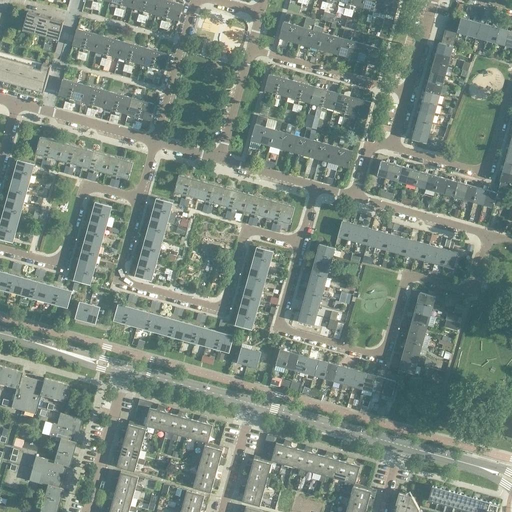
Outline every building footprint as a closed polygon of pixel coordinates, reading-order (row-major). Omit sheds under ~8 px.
[(144,10),(147,0),(134,0),(133,7),(144,10)] [(156,13),(159,0),(147,0),(144,10),(156,13)] [(167,17),(172,1),(168,0),(159,0),(156,13),(167,17)] [(374,10),(376,0),(364,0),(362,6),(374,10)] [(385,13),(388,0),(376,0),(374,10),(385,13)] [(395,16),(399,0),(388,0),(385,13),(395,16)] [(179,20),(183,4),(172,1),(167,17),(179,20)] [(289,9),(299,11),(300,4),(290,2),(289,9)] [(35,33),(40,14),(28,11),(24,28),(23,29),(35,33)] [(334,20),(335,12),(324,11),(323,19),(334,20)] [(289,40),(294,25),(288,23),(290,14),(287,13),(284,22),(280,37),(289,40)] [(47,36),(52,18),(40,14),(35,33),(47,36)] [(467,34),(471,20),(461,17),(459,24),(458,29),(457,31),(458,31),(467,34)] [(59,38),(64,21),(52,18),(47,36),(59,39),(59,38)] [(458,29),(459,24),(448,20),(446,26),(458,29)] [(477,37),(481,23),(471,20),(467,34),(477,37)] [(486,39),(490,25),(481,23),(477,37),(486,39)] [(299,43),(303,27),(294,25),(289,40),(299,43)] [(496,42),(500,28),(490,25),(486,39),(496,42)] [(457,31),(458,29),(446,26),(445,32),(457,35),(458,31),(457,31)] [(309,45),(313,30),(303,27),(299,43),(309,45)] [(506,45),(510,31),(500,28),(496,42),(506,45)] [(85,47),(89,32),(77,29),(73,44),(85,47)] [(318,48),(323,33),(313,30),(309,45),(318,48)] [(96,51),(100,35),(89,32),(85,47),(96,51)] [(455,40),(457,35),(445,32),(443,37),(455,40)] [(328,51),(332,35),(323,33),(318,48),(328,51)] [(108,54),(112,38),(100,35),(96,51),(108,54)] [(338,53),(342,38),(332,35),(328,51),(338,53)] [(454,46),(455,40),(443,37),(442,43),(454,46)] [(119,57),(123,41),(112,38),(108,54),(119,57)] [(347,56),(352,41),(342,38),(338,53),(347,56)] [(131,60),(135,45),(123,41),(119,57),(131,60)] [(357,59),(361,43),(352,41),(347,56),(357,59)] [(451,56),(454,46),(442,43),(439,42),(437,52),(451,56)] [(367,62),(371,46),(361,43),(357,59),(367,62)] [(142,63),(146,48),(135,45),(131,60),(142,63)] [(377,64),(381,49),(371,46),(367,62),(377,64)] [(154,67),(158,51),(146,48),(142,63),(154,67)] [(165,70),(169,54),(158,51),(154,67),(165,70)] [(448,65),(451,56),(437,52),(434,61),(448,65)] [(37,66),(38,64),(0,53),(0,77),(45,90),(48,81),(52,65),(44,62),(44,63),(43,65),(43,67),(37,66)] [(445,75),(448,65),(434,61),(431,71),(445,75)] [(443,85),(445,75),(431,71),(429,81),(443,85)] [(277,93),(281,77),(269,74),(265,90),(277,93)] [(288,96),(293,80),(281,77),(277,93),(288,96)] [(71,97),(75,82),(63,79),(59,94),(71,97)] [(300,99),(304,84),(293,80),(288,96),(300,99)] [(440,94),(443,85),(429,81),(426,90),(440,94)] [(82,101),(86,85),(75,82),(71,97),(82,101)] [(311,102),(316,87),(304,84),(300,99),(311,102)] [(94,104),(98,88),(86,85),(82,101),(94,104)] [(323,106),(327,90),(316,87),(311,102),(323,106)] [(105,107),(109,91),(98,88),(94,104),(105,107)] [(334,109),(339,93),(327,90),(323,106),(334,109)] [(437,104),(440,94),(426,90),(423,100),(437,104)] [(117,110),(121,95),(109,91),(105,107),(117,110)] [(346,112),(350,96),(339,93),(334,109),(346,112)] [(128,113),(132,98),(121,95),(117,110),(128,113)] [(357,115),(361,99),(350,96),(346,112),(357,115)] [(140,117),(144,101),(132,98),(128,113),(140,117)] [(367,118),(371,102),(361,99),(357,115),(367,118)] [(435,114),(437,104),(423,100),(421,110),(435,114)] [(151,120),(156,104),(144,101),(140,117),(151,120)] [(268,115),(270,105),(264,103),(261,113),(268,115)] [(432,123),(435,114),(421,110),(418,119),(432,123)] [(276,127),(278,119),(268,117),(266,125),(276,127)] [(429,133),(432,123),(418,119),(415,129),(429,133)] [(280,148),(285,132),(280,131),(282,122),(278,121),(276,130),(275,129),(271,145),(280,148)] [(261,142),(265,127),(256,124),(251,140),(261,142)] [(271,145),(275,129),(265,127),(261,142),(271,145)] [(427,143),(429,133),(415,129),(413,139),(427,143)] [(290,150),(294,135),(285,132),(280,148),(290,150)] [(319,158),(323,143),(318,141),(320,133),(316,132),(314,138),(314,140),(309,156),(319,158)] [(300,153),(304,137),(294,135),(290,150),(300,153)] [(48,156),(53,140),(41,137),(38,147),(38,148),(37,152),(48,156)] [(309,156),(314,140),(304,137),(300,153),(309,156)] [(60,159),(64,143),(53,140),(48,156),(60,159)] [(71,162),(76,147),(64,143),(60,159),(67,161),(71,162)] [(329,161),(333,145),(323,143),(319,158),(329,161)] [(338,164),(343,148),(333,145),(329,161),(338,164)] [(83,165),(87,150),(76,147),(71,162),(83,165)] [(350,161),(353,151),(343,148),(338,164),(348,166),(349,162),(350,163),(350,161)] [(94,168),(99,153),(87,150),(83,165),(94,168)] [(106,171),(110,156),(99,153),(94,168),(106,171)] [(117,174),(121,159),(110,156),(106,171),(117,174)] [(130,172),(133,162),(121,159),(117,174),(129,178),(130,174),(130,173),(130,172)] [(31,174),(34,164),(24,161),(23,161),(19,160),(16,169),(31,174)] [(387,177),(391,163),(381,160),(378,174),(387,177)] [(511,173),(511,162),(506,161),(503,171),(511,173)] [(397,180),(401,166),(391,163),(387,177),(397,180)] [(406,182),(410,168),(401,166),(397,180),(406,182)] [(416,185),(420,171),(410,168),(406,182),(416,185)] [(29,183),(31,174),(16,169),(13,179),(29,183)] [(426,188),(430,174),(420,171),(416,185),(426,188)] [(511,183),(511,173),(503,171),(500,181),(501,181),(508,183),(511,183)] [(435,190),(439,176),(430,174),(426,188),(435,190)] [(187,194),(191,179),(180,175),(177,187),(176,187),(175,191),(187,194)] [(445,193),(449,179),(439,176),(435,190),(445,193)] [(26,193),(29,183),(13,179),(11,189),(26,193)] [(199,197),(203,182),(191,179),(187,194),(199,197)] [(455,196),(459,182),(449,179),(445,193),(455,196)] [(501,208),(508,183),(501,181),(497,192),(494,206),(501,208)] [(210,200),(214,185),(203,182),(199,197),(210,200)] [(464,198),(468,184),(459,182),(455,196),(464,198)] [(474,201),(478,187),(468,184),(464,198),(474,201)] [(222,203),(226,188),(214,185),(210,200),(222,203)] [(484,204),(488,190),(478,187),(474,201),(484,204)] [(233,207),(237,191),(226,188),(222,203),(233,207)] [(23,203),(26,193),(11,189),(8,198),(23,203)] [(494,206),(497,192),(488,190),(484,204),(494,207),(494,206)] [(244,210),(249,194),(237,191),(233,207),(244,210)] [(256,213),(260,198),(249,194),(244,210),(256,213)] [(21,212),(23,203),(8,198),(5,208),(21,212)] [(170,212),(173,202),(163,200),(163,199),(162,199),(161,199),(157,198),(155,208),(170,212)] [(267,216),(271,201),(260,198),(256,213),(267,216)] [(279,219),(283,204),(271,201),(267,216),(279,219)] [(109,216),(112,206),(102,203),(100,203),(96,202),(94,212),(109,216)] [(292,217),(294,210),(294,207),(283,204),(279,219),(290,222),(291,218),(292,218),(292,217)] [(18,222),(21,212),(5,208),(3,218),(18,222)] [(167,222),(170,212),(155,208),(152,218),(167,222)] [(106,226),(109,216),(94,212),(91,221),(106,226)] [(181,217),(179,232),(187,233),(189,218),(181,217)] [(15,232),(18,222),(3,218),(0,227),(15,232)] [(165,231),(167,222),(152,218),(149,227),(165,231)] [(348,238),(352,223),(342,220),(338,236),(348,238)] [(104,235),(106,226),(91,221),(88,231),(104,235)] [(358,241),(362,226),(352,223),(348,238),(358,241)] [(320,225),(318,235),(331,236),(332,226),(320,225)] [(367,244),(371,229),(362,226),(358,241),(367,244)] [(13,241),(15,232),(0,227),(0,237),(1,238),(3,239),(13,241)] [(162,241),(165,231),(149,227),(147,237),(162,241)] [(377,246),(381,231),(371,229),(367,244),(377,246)] [(101,245),(104,235),(88,231),(86,241),(101,245)] [(386,249),(391,234),(381,231),(377,246),(386,249)] [(396,252),(400,237),(391,234),(386,249),(396,252)] [(159,251),(162,241),(147,237),(144,246),(159,251)] [(406,254),(410,239),(400,237),(396,252),(406,254)] [(415,257),(420,242),(410,239),(406,254),(415,257)] [(98,254),(101,245),(86,241),(83,250),(98,254)] [(425,260),(429,245),(420,242),(415,257),(425,260)] [(333,257),(335,247),(320,243),(317,253),(333,257)] [(435,262),(439,247),(429,245),(425,260),(435,262)] [(157,260),(159,251),(144,246),(141,256),(157,260)] [(270,261),(273,251),(263,248),(262,248),(258,247),(255,257),(270,261)] [(444,265),(449,250),(439,247),(435,262),(444,265)] [(96,264),(98,254),(83,250),(80,260),(96,264)] [(454,268),(458,253),(449,250),(444,265),(454,268)] [(330,267),(333,257),(317,253),(315,263),(330,267)] [(154,270),(157,260),(141,256),(139,266),(154,270)] [(268,270),(270,261),(255,257),(252,266),(268,270)] [(93,274),(96,264),(80,260),(78,270),(93,274)] [(327,277),(330,267),(315,263),(312,272),(327,277)] [(151,280),(154,270),(139,266),(136,276),(140,277),(141,277),(151,280)] [(265,280),(268,270),(252,266),(250,276),(265,280)] [(90,284),(93,274),(78,270),(75,279),(90,284)] [(0,287),(10,291),(15,275),(3,272),(0,283),(0,287)] [(325,286),(327,277),(312,272),(309,282),(325,286)] [(22,294),(26,278),(15,275),(10,291),(22,294)] [(262,290),(265,280),(250,276),(247,286),(262,290)] [(33,297),(38,282),(26,278),(22,294),(33,297)] [(45,300),(49,285),(38,282),(33,297),(45,300)] [(322,296),(325,286),(309,282),(307,292),(322,296)] [(56,303),(60,288),(49,285),(45,300),(56,303)] [(260,299),(262,290),(247,286),(244,295),(260,299)] [(69,301),(72,291),(60,288),(56,303),(68,306),(69,302),(69,301)] [(319,306),(322,296),(307,292),(304,301),(319,306)] [(433,306),(436,296),(420,292),(418,302),(433,306)] [(257,309),(260,299),(244,295),(242,305),(257,309)] [(317,315),(319,306),(304,301),(301,311),(317,315)] [(86,320),(90,304),(80,302),(78,312),(77,312),(77,313),(76,317),(86,320)] [(430,316),(433,306),(418,302),(415,311),(430,316)] [(103,316),(105,308),(90,304),(86,320),(96,322),(97,318),(98,317),(97,317),(98,314),(103,316)] [(126,323),(130,307),(119,304),(116,314),(115,315),(116,315),(115,319),(126,323)] [(463,313),(465,306),(458,304),(456,311),(463,313)] [(254,319),(257,309),(242,305),(239,314),(254,319)] [(138,326),(142,310),(130,307),(126,323),(138,326)] [(149,329),(153,314),(142,310),(138,326),(149,329)] [(314,325),(317,315),(301,311),(299,321),(314,325)] [(428,325),(430,316),(415,311),(412,321),(428,325)] [(161,332),(165,317),(153,314),(149,329),(161,332)] [(252,328),(254,319),(239,314),(236,324),(240,325),(240,326),(242,326),(252,328)] [(172,335),(176,320),(165,317),(161,332),(172,335)] [(183,338),(188,323),(176,320),(172,335),(183,338)] [(425,335),(428,325),(412,321),(410,331),(425,335)] [(458,329),(459,324),(446,321),(445,325),(458,329)] [(195,342),(199,326),(188,323),(183,338),(195,342)] [(206,345),(211,329),(199,326),(195,342),(206,345)] [(218,348),(222,333),(211,329),(206,345),(218,348)] [(422,344),(425,335),(410,331),(407,340),(422,344)] [(231,346),(234,336),(222,333),(218,348),(229,351),(230,347),(231,347),(231,346)] [(420,354),(422,344),(407,340),(404,350),(420,354)] [(247,365),(252,349),(242,346),(238,362),(247,365)] [(266,362),(268,354),(260,352),(252,349),(247,365),(257,367),(259,360),(266,362)] [(286,367),(290,352),(280,349),(276,364),(286,367)] [(417,364),(420,354),(404,350),(402,360),(417,364)] [(295,370),(300,354),(290,352),(286,367),(295,370)] [(305,372),(309,357),(300,354),(295,370),(305,372)] [(315,375),(319,360),(309,357),(305,372),(315,375)] [(324,378),(329,362),(319,360),(315,375),(324,378)] [(414,374),(417,364),(402,360),(399,369),(407,372),(406,376),(412,378),(413,373),(414,374)] [(334,380),(338,365),(329,362),(324,378),(334,380)] [(64,401),(68,384),(44,378),(43,381),(21,374),(22,372),(0,365),(0,383),(16,388),(11,407),(35,414),(41,395),(64,401)] [(344,383),(348,368),(338,365),(334,380),(344,383)] [(353,386),(357,370),(348,368),(344,383),(353,386)] [(363,388),(367,373),(357,370),(353,386),(363,388)] [(372,391),(377,376),(367,373),(363,388),(362,393),(371,396),(372,391)] [(382,394),(386,378),(377,376),(372,391),(382,394)] [(392,396),(396,381),(386,378),(382,394),(392,396)] [(324,401),(328,389),(322,387),(319,399),(324,401)] [(137,408),(145,410),(148,400),(140,398),(137,408)] [(156,428),(161,408),(158,407),(156,409),(150,407),(145,425),(148,426),(156,428)] [(166,431),(171,413),(166,412),(165,409),(161,408),(156,428),(166,431)] [(56,511),(63,488),(60,487),(66,465),(69,466),(76,442),(73,441),(75,431),(79,431),(82,419),(60,413),(57,424),(53,423),(45,421),(42,433),(49,435),(49,436),(60,439),(54,461),(36,456),(29,480),(47,485),(39,511),(56,511)] [(177,434),(182,414),(179,413),(176,414),(171,413),(166,431),(174,433),(177,434)] [(187,437),(192,419),(187,417),(186,415),(182,414),(177,434),(179,434),(187,437)] [(198,439),(203,420),(200,419),(197,420),(192,419),(187,437),(198,439)] [(208,442),(213,425),(208,423),(206,421),(203,420),(198,439),(206,442),(208,442)] [(144,439),(147,428),(129,424),(127,429),(125,431),(124,434),(144,439)] [(141,450),(144,439),(124,434),(123,437),(124,440),(123,445),(141,450)] [(24,439),(16,437),(14,445),(22,447),(24,439)] [(224,447),(217,445),(208,442),(206,442),(205,445),(223,450),(224,447)] [(282,463),(288,443),(284,442),(282,444),(276,442),(271,460),(273,460),(282,463)] [(293,466),(298,448),(293,447),(291,444),(288,443),(282,463),(293,466)] [(139,458),(141,450),(123,445),(122,450),(119,451),(118,455),(138,460),(139,458)] [(221,455),(223,450),(205,445),(202,456),(222,461),(223,458),(221,455)] [(303,469),(309,449),(305,448),(303,450),(298,448),(293,466),(301,468),(303,469)] [(314,472),(319,454),(313,452),(312,450),(309,449),(303,469),(306,469),(314,472)] [(324,475),(329,455),(326,454),(324,455),(319,454),(314,472),(322,474),(324,475)] [(135,471),(137,463),(138,460),(118,455),(117,458),(119,461),(117,466),(135,471)] [(334,477),(339,460),(334,458),(333,456),(329,455),(324,475),(327,475),(334,477)] [(221,465),(222,461),(202,456),(199,466),(217,471),(218,466),(221,465)] [(269,474),(272,463),(254,458),(252,464),(250,465),(249,469),(269,474)] [(345,480),(350,461),(347,460),(344,461),(339,460),(334,477),(345,480)] [(356,483),(361,466),(355,464),(354,462),(350,461),(345,480),(354,483),(356,483)] [(216,476),(217,471),(199,466),(197,474),(196,477),(216,482),(217,479),(216,476)] [(266,485),(269,474),(249,469),(248,472),(250,474),(248,480),(266,485)] [(137,485),(139,476),(121,471),(119,477),(117,478),(116,482),(136,487),(137,485)] [(215,485),(216,482),(196,477),(196,479),(193,487),(211,492),(213,487),(215,485)] [(264,493),(266,485),(248,480),(247,485),(244,486),(243,490),(263,495),(264,493)] [(135,490),(136,487),(116,482),(115,485),(116,488),(115,493),(133,498),(135,490)] [(370,497),(372,491),(354,486),(351,497),(370,502),(371,499),(370,497)] [(438,502),(441,488),(433,486),(429,499),(438,502)] [(446,504),(449,490),(441,488),(438,502),(446,504)] [(204,500),(205,495),(187,490),(185,498),(184,501),(204,506),(205,503),(204,500)] [(260,506),(262,498),(263,495),(243,490),(242,493),(244,495),(242,501),(260,506)] [(454,506),(458,492),(449,490),(446,504),(454,506)] [(418,511),(420,509),(412,496),(399,492),(393,511),(418,511)] [(462,509),(466,495),(458,492),(454,506),(462,509)] [(131,505),(133,498),(115,493),(114,498),(111,499),(110,503),(130,508),(131,505)] [(470,511),(474,497),(466,495),(462,509),(470,511)] [(369,506),(370,502),(351,497),(348,507),(364,511),(365,511),(367,507),(369,506)] [(474,511),(478,511),(482,499),(474,497),(470,511),(474,511)] [(487,511),(490,501),(482,499),(478,511),(487,511)] [(203,509),(204,506),(184,501),(183,503),(181,511),(184,511),(200,511),(201,511),(203,509)] [(497,511),(499,504),(490,501),(487,511),(497,511)] [(129,511),(130,508),(110,503),(109,506),(111,508),(109,511),(129,511)]
